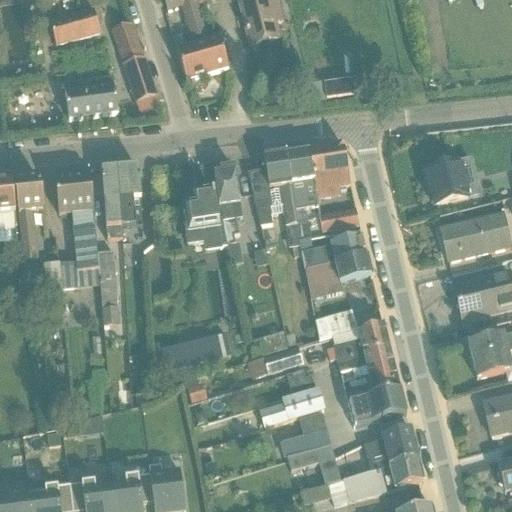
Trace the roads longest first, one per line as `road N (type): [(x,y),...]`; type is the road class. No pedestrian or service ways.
road 1 (residential): [(449,511),(357,122)]
road 2 (residential): [(0,161),(183,140)]
road 3 (residential): [(183,140),(357,122)]
road 4 (residential): [(357,122),(511,102)]
road 5 (unclassified): [(183,140),(140,0)]
